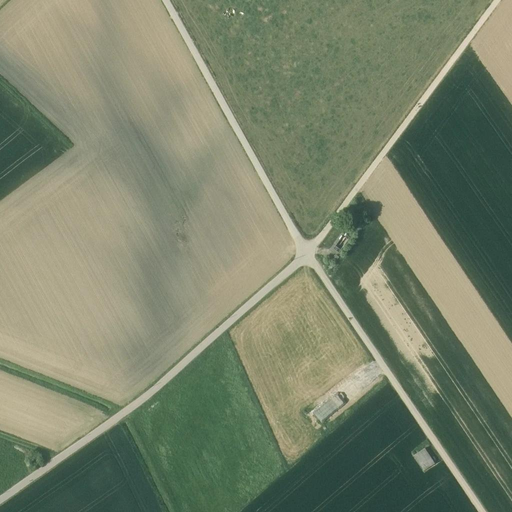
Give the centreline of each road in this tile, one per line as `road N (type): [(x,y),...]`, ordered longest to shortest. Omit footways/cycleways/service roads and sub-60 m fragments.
road 1 (track): [(0,501),(146,396),(293,270),(497,0)]
road 2 (track): [(482,511),(307,255)]
road 3 (track): [(164,0),(307,255)]
